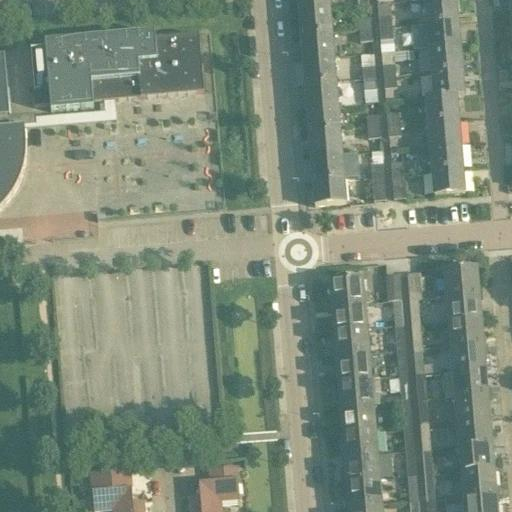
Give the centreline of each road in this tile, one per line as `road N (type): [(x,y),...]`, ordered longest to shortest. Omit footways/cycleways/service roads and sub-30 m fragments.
road 1 (residential): [(307,511),(285,251)]
road 2 (residential): [(285,251),(266,0)]
road 3 (residential): [(498,237),(479,0)]
road 4 (residential): [(498,237),(285,251)]
road 5 (residential): [(507,365),(498,237)]
